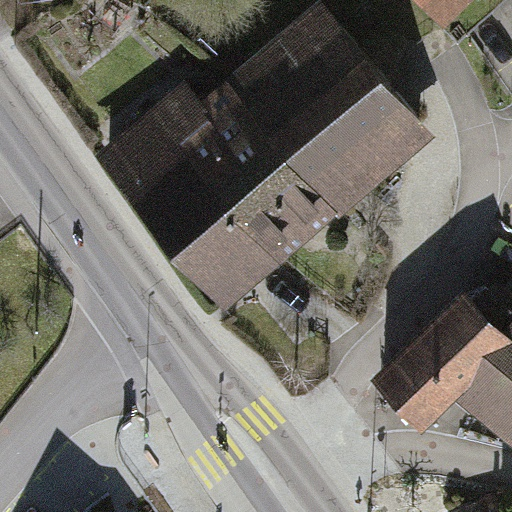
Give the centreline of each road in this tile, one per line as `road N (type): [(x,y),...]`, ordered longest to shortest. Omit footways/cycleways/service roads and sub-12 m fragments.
road 1 (secondary): [(0,89),(159,326)]
road 2 (secondary): [(159,326),(298,511)]
road 3 (residential): [(159,326),(61,396),(0,475)]
